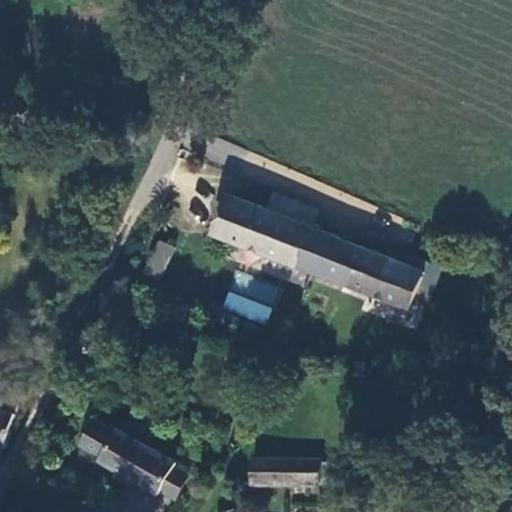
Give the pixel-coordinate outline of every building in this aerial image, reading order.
[(207,139),(204,161),(228,164),(230,141),(207,139)] [(215,234),(409,307),(424,268),(230,195),(215,234)] [(140,271),(157,281),(176,248),(159,239),(140,271)] [(237,270),(221,307),(266,325),(281,287),(237,270)] [(0,446),(10,449),(21,411),(0,405),(0,446)] [(114,432),(93,420),(78,445),(99,457),(98,460),(157,494),(158,490),(172,466),(174,462),(115,429),(114,432)] [(251,462),(251,482),(319,482),(319,462),(251,462)] [(187,475),(172,466),(158,490),(174,499),(187,475)]
